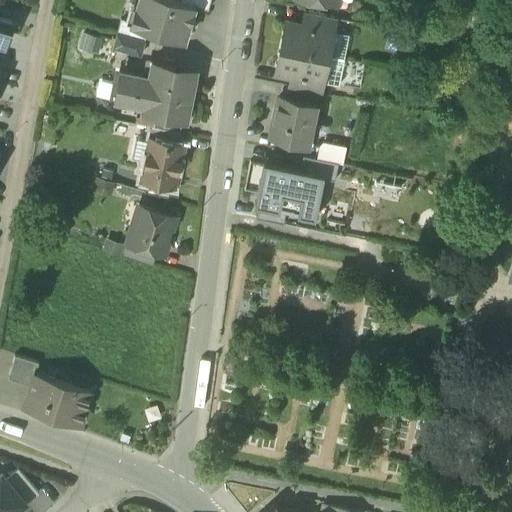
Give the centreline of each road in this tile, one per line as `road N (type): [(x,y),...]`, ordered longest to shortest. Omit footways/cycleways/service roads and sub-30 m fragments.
road 1 (tertiary): [(249,0),(174,464)]
road 2 (residential): [(50,0),(0,276)]
road 3 (residential): [(174,464),(424,511)]
road 4 (tertiary): [(0,422),(126,467)]
